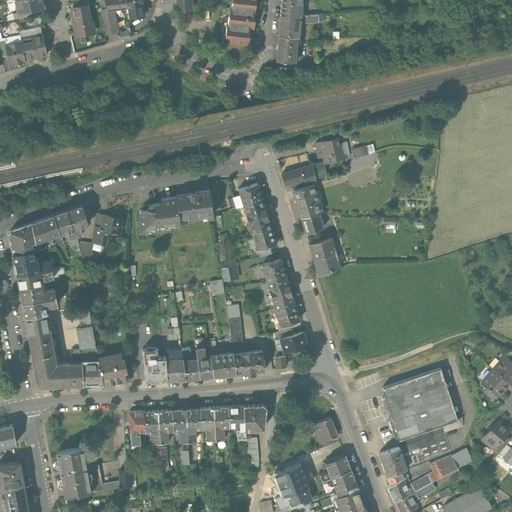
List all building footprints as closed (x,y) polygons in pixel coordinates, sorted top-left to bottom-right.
[(44,9),(41,0),(17,0),(15,1),(18,14),(29,12),(44,9)] [(74,21),(75,22),(89,19),(85,0),(76,0),(77,1),(77,3),(71,4),(74,21)] [(126,0),(101,0),(102,16),(113,16),(113,10),(127,8),(126,0)] [(141,0),(126,0),(127,8),(129,17),(144,15),(141,0)] [(176,0),(177,11),(192,10),(191,0),(176,0)] [(256,0),(233,0),(233,9),(229,8),(229,9),(231,9),(230,15),(229,15),(227,27),(226,26),(225,35),(230,35),(229,42),(228,42),(248,44),(250,28),(254,29),(254,23),(252,23),(253,19),(254,19),(256,0)] [(281,0),(280,17),(300,19),(300,16),(301,0),(281,0)] [(30,19),(29,12),(18,14),(13,15),(14,22),(30,19)] [(300,16),(300,19),(300,23),(323,22),(323,14),(300,16)] [(114,17),(113,16),(102,16),(105,34),(117,32),(114,17)] [(300,23),(300,19),(280,17),(279,35),(297,37),(298,37),(300,23)] [(90,23),(89,19),(75,22),(74,21),(72,21),(75,37),(78,37),(79,44),(87,43),(86,35),(94,34),(92,23),(90,23)] [(40,29),(19,33),(20,35),(21,40),(42,35),(40,29)] [(131,38),(130,31),(119,33),(120,41),(131,38)] [(0,39),(0,41),(5,40),(6,46),(21,42),(21,40),(20,35),(0,39)] [(21,40),(21,42),(25,61),(46,57),(42,35),(21,40)] [(295,62),(297,37),(279,35),(276,61),(295,62)] [(25,63),(25,61),(21,42),(6,46),(5,46),(7,57),(9,66),(25,63)] [(326,133),(328,139),(336,137),(342,136),(341,129),(326,133)] [(338,143),(336,137),(328,139),(318,142),(320,149),(321,149),(324,162),(346,157),(345,155),(348,154),(346,141),(338,143)] [(345,155),(346,157),(346,159),(374,152),(372,144),(352,149),(353,153),(348,154),(345,155)] [(376,152),(374,152),(346,161),(347,174),(374,166),(372,160),(377,159),(376,152)] [(312,164),(315,177),(326,175),(324,162),(312,164)] [(293,183),(295,189),(313,183),(316,183),(315,177),(312,164),(281,174),(285,185),(293,183)] [(240,196),(243,206),(262,200),(256,183),(238,189),(240,196)] [(292,190),(301,218),(318,212),(322,211),(313,183),(295,189),(292,190)] [(176,195),(176,197),(179,220),(187,219),(187,221),(194,220),(194,218),(198,218),(198,220),(204,219),(206,216),(213,216),(209,189),(196,191),(196,190),(189,191),(189,193),(176,195)] [(228,211),(243,206),(240,196),(225,200),(228,211)] [(180,224),(179,220),(176,197),(161,199),(161,203),(142,206),(143,211),(140,211),(139,232),(151,230),(153,232),(155,230),(163,229),(163,227),(180,224)] [(243,206),(251,233),(270,227),(262,200),(243,206)] [(81,205),(67,210),(73,230),(80,228),(88,225),(81,205)] [(66,232),(73,230),(67,210),(52,215),(59,235),(66,232)] [(322,227),(318,212),(301,218),(305,233),(322,227)] [(99,214),(93,243),(103,245),(107,231),(118,233),(121,220),(114,218),(99,214)] [(35,243),(59,235),(52,215),(32,223),(35,243)] [(395,224),(395,218),(383,217),(383,223),(383,232),(395,232),(394,224),(395,224)] [(9,234),(13,254),(32,251),(31,244),(35,243),(32,223),(12,230),(9,234)] [(275,244),(270,227),(251,233),(256,249),(257,250),(265,247),(275,244)] [(80,228),(73,230),(76,237),(82,235),(80,228)] [(78,241),(76,237),(73,230),(66,232),(72,247),(78,245),(78,241)] [(221,243),(223,242),(230,240),(228,233),(219,236),(221,243)] [(309,244),(314,261),(333,254),(331,246),(333,245),(330,236),(309,244)] [(93,243),(78,241),(78,245),(82,264),(91,266),(94,254),(90,253),(93,243)] [(221,243),(217,244),(220,264),(226,262),(223,242),(221,243)] [(268,255),(265,247),(257,250),(256,249),(254,250),(257,258),(268,255)] [(13,254),(17,275),(51,270),(51,265),(55,264),(54,261),(40,263),(40,266),(37,267),(36,258),(33,258),(32,251),(13,254)] [(334,260),(333,254),(314,261),(318,275),(339,267),(336,259),(334,260)] [(262,265),(267,282),(285,276),(280,259),(262,265)] [(234,265),(221,270),(223,282),(238,280),(234,265)] [(17,275),(19,289),(41,285),(40,280),(57,277),(57,275),(52,275),(51,270),(17,275)] [(294,303),(285,276),(267,282),(275,309),(294,303)] [(224,294),(222,280),(210,282),(212,296),(224,294)] [(19,289),(22,303),(56,297),(55,292),(58,291),(58,288),(45,291),(44,292),(45,294),(43,294),(41,285),(19,289)] [(61,301),(56,302),(56,297),(22,303),(25,317),(46,313),(45,304),(47,304),(47,306),(49,307),(61,304),(61,301)] [(232,353),(232,354),(243,353),(238,305),(236,305),(236,299),(225,301),(232,353)] [(77,307),(81,328),(91,326),(91,324),(88,303),(86,306),(77,307)] [(275,309),(280,325),(280,326),(299,320),(294,303),(275,309)] [(25,317),(33,358),(54,354),(46,313),(25,317)] [(299,320),(280,326),(280,325),(277,326),(278,332),(291,329),(300,326),(299,320)] [(98,323),(91,324),(91,326),(92,331),(99,330),(98,323)] [(92,331),(91,326),(81,328),(76,329),(80,349),(96,349),(92,331)] [(179,337),(178,327),(167,329),(168,339),(179,337)] [(276,340),(280,339),(293,335),(291,329),(278,332),(274,333),(276,340)] [(283,352),(307,345),(303,332),(293,335),(280,339),(283,352)] [(193,338),(195,348),(203,347),(201,337),(193,338)] [(181,348),(182,357),(185,379),(199,378),(196,355),(190,356),(188,347),(181,348)] [(204,354),(203,347),(195,348),(196,355),(199,378),(213,376),(210,356),(210,354),(204,354)] [(71,350),(72,364),(81,363),(83,385),(103,384),(98,358),(96,349),(80,349),(71,350)] [(158,349),(142,350),(145,381),(166,380),(165,358),(165,357),(158,357),(158,349)] [(262,350),(243,353),(232,354),(235,373),(264,370),(262,350)] [(503,356),(511,363),(511,351),(509,350),(503,356)] [(119,353),(98,358),(103,384),(124,379),(123,371),(125,370),(123,358),(121,359),(119,353)] [(216,355),(210,356),(213,376),(235,373),(232,354),(232,353),(216,355)] [(42,387),(63,386),(62,365),(56,366),(54,354),(33,358),(37,384),(42,387)] [(276,368),(286,367),(284,356),(275,357),(276,368)] [(511,363),(503,356),(493,368),(509,383),(511,381),(511,378),(511,376),(511,363)] [(166,380),(185,379),(182,357),(165,358),(166,380)] [(72,364),(62,365),(63,386),(83,385),(81,363),(72,364)] [(390,414),(401,446),(444,431),(462,425),(461,416),(457,418),(440,368),(382,387),(385,397),(382,398),(387,415),(390,414)] [(498,396),(509,383),(493,368),(481,381),(487,386),(496,394),(498,396)] [(492,399),(496,394),(487,386),(483,391),(492,399)] [(243,405),(244,430),(249,430),(263,429),(265,408),(265,407),(262,404),(243,405)] [(243,405),(227,406),(228,427),(238,426),(238,429),(236,429),(236,438),(245,438),(244,430),(243,405)] [(227,406),(213,407),(215,439),(223,439),(222,427),(228,427),(227,406)] [(215,439),(213,407),(199,408),(200,428),(206,428),(206,440),(215,439)] [(191,429),(200,428),(199,408),(185,409),(187,441),(195,440),(195,432),(194,431),(191,431),(191,429)] [(179,441),(187,441),(185,409),(171,410),(172,430),(172,434),(179,433),(179,441)] [(151,443),(159,442),(157,410),(143,411),(145,431),(150,431),(151,443)] [(163,430),(172,430),(171,410),(157,410),(159,442),(167,442),(167,433),(166,432),(163,432),(163,430)] [(129,412),(131,444),(140,444),(139,435),(138,434),(136,434),(136,432),(145,431),(143,411),(129,412)] [(333,438),(333,437),(337,435),(333,426),(330,417),(313,424),(314,428),(317,434),(320,442),(325,440),(326,442),(334,439),(333,438)] [(493,448),(504,436),(510,430),(498,419),(481,438),(493,448)] [(12,425),(0,427),(0,448),(16,444),(12,425)] [(305,439),(317,434),(314,428),(305,432),(304,431),(302,432),(305,439)] [(250,439),(249,430),(244,430),(245,438),(245,439),(248,468),(259,467),(256,438),(250,439)] [(451,451),(444,431),(401,446),(399,447),(403,460),(402,460),(405,468),(428,460),(451,451)] [(504,436),(493,448),(498,453),(506,443),(509,440),(504,436)] [(502,457),(511,465),(511,445),(511,447),(502,457)] [(83,447),(56,452),(64,497),(91,492),(86,466),(83,447)] [(378,453),(386,475),(405,468),(402,460),(403,460),(399,447),(378,453)] [(432,470),(427,473),(431,480),(439,475),(457,466),(472,460),(466,448),(451,455),(451,454),(429,463),(432,470)] [(321,481),(331,476),(350,469),(344,454),(325,462),(328,471),(318,474),(321,481)] [(429,463),(428,460),(405,468),(410,482),(427,473),(432,470),(429,463)] [(0,490),(4,490),(23,486),(19,462),(0,465),(0,490)] [(274,472),(283,495),(285,495),(306,486),(309,486),(300,463),(274,472)] [(99,464),(86,466),(91,492),(120,487),(131,487),(130,481),(133,481),(133,471),(130,471),(119,471),(119,480),(102,483),(99,464)] [(439,475),(431,480),(434,486),(451,477),(451,476),(459,472),(457,466),(439,475)] [(410,482),(405,468),(386,475),(389,484),(387,486),(394,500),(431,480),(427,473),(410,482)] [(331,476),(338,495),(357,488),(350,469),(331,476)] [(413,498),(419,496),(435,487),(434,486),(431,480),(394,500),(399,511),(403,511),(417,505),(413,498)] [(481,511),(491,507),(478,484),(443,504),(447,511),(481,511)] [(27,511),(27,505),(26,501),(23,486),(4,490),(5,499),(3,500),(5,511),(27,511)] [(306,486),(285,495),(289,504),(303,498),(304,502),(311,499),(306,486)] [(448,487),(438,493),(441,499),(451,493),(448,487)] [(356,511),(365,509),(357,488),(338,495),(335,496),(340,511),(356,511)] [(280,490),(270,493),(272,498),(281,495),(280,490)] [(290,506),(289,504),(285,495),(283,495),(275,499),(279,510),(290,506)] [(260,504),(261,509),(260,510),(260,511),(272,511),(270,501),(261,502),(260,504)]
